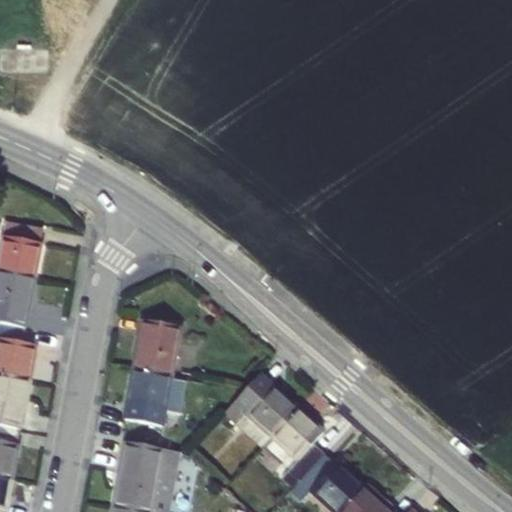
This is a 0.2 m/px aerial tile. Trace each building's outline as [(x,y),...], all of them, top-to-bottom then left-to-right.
[(6,222),(0,251),(0,273),(35,280),(44,229),(6,222)] [(0,324),(26,329),(35,280),(0,273),(0,324)] [(172,378),(181,328),(143,321),(134,371),(172,378)] [(0,375),(30,381),(36,347),(24,344),(26,329),(0,324),(0,375)] [(163,429),(172,378),(134,371),(124,422),(163,429)] [(0,425),(21,430),(30,381),(0,375),(0,425)] [(297,410),(259,376),(245,391),(224,414),(235,425),(245,415),(271,439),(297,410)] [(322,433),(297,410),(271,439),(296,462),(287,472),(299,483),(325,454),(314,443),(322,433)] [(21,430),(0,425),(0,477),(12,479),(21,430)] [(113,509),(129,511),(166,511),(173,482),(177,454),(125,444),(113,509)] [(340,511),(362,488),(325,454),(299,483),(290,493),(300,503),(309,493),(330,511),(340,511)] [(6,511),(12,479),(0,477),(0,511),(6,511)] [(388,511),(362,488),(340,511),(388,511)]
